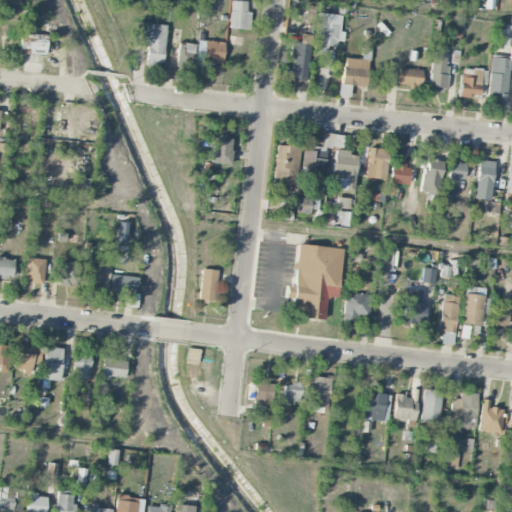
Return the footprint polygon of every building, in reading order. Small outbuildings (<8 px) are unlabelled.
[(212,0),(200,0),(200,11),(212,12),(212,0)] [(246,1),(230,0),(229,29),(250,29),(250,12),(246,12),(246,1)] [(341,15),(316,13),(314,53),(326,53),(326,46),(336,47),(336,41),(343,42),(344,32),(340,32),(341,15)] [(167,26),(137,22),(134,38),(141,39),(140,46),(147,47),(145,61),(161,63),(167,26)] [(511,46),(511,25),(500,25),(499,46),(511,46)] [(19,54),(46,55),(47,35),(20,34),(19,54)] [(309,34),(300,34),(300,42),(291,42),(290,60),(292,60),(291,80),(308,81),(309,34)] [(224,42),(203,41),(202,63),(223,64),(224,42)] [(193,69),(194,43),(177,43),(177,69),(193,69)] [(429,92),(445,93),(447,53),(431,53),(429,92)] [(507,58),(489,57),(487,97),(506,98),(507,58)] [(349,96),(350,86),(366,87),(367,59),(342,58),(340,96),(349,96)] [(396,84),(419,87),(421,70),(399,68),(396,84)] [(458,96),(478,97),(479,83),(486,83),(486,70),(472,69),(471,77),(460,77),(458,96)] [(303,150),(302,167),(324,169),(326,147),(332,147),(340,147),(341,135),(322,134),(321,147),(313,147),(313,151),(303,150)] [(233,139),(213,135),(208,162),(228,165),(233,139)] [(273,183),(296,185),(298,146),(275,145),(273,183)] [(366,179),(386,179),(386,149),(367,148),(366,179)] [(332,173),(336,174),(334,188),(353,191),(358,156),(349,155),(350,151),(335,149),(332,173)] [(435,195),(442,161),(426,158),(418,191),(435,195)] [(489,200),(493,161),(477,160),(474,199),(489,200)] [(389,183),(408,184),(409,163),(390,162),(389,183)] [(448,180),(463,181),(464,162),(449,162),(448,180)] [(336,208),(349,209),(349,198),(337,197),(336,208)] [(311,208),(318,209),(319,199),(297,198),(296,213),(310,214),(311,208)] [(339,226),(350,227),(351,212),(340,211),(339,226)] [(324,319),(326,297),(338,298),(342,248),(296,245),(291,317),(324,319)] [(126,246),(115,246),(115,263),(125,263),(126,246)] [(13,259),(0,257),(0,276),(11,278),(13,259)] [(43,283),(44,259),(26,258),(25,283),(43,283)] [(76,286),(77,263),(60,262),(59,286),(76,286)] [(81,287),(104,288),(105,267),(82,266),(81,287)] [(435,269),(422,268),(421,283),(434,284),(435,269)] [(215,300),(216,270),(200,269),(198,300),(215,300)] [(138,294),(135,294),(137,278),(111,274),(109,292),(126,294),(125,306),(136,308),(138,294)] [(460,324),(480,326),(484,289),(479,288),(478,295),(463,293),(460,324)] [(420,303),(421,290),(404,290),(402,323),(424,324),(425,303),(420,303)] [(353,322),(354,316),(368,318),(370,295),(344,292),(341,321),(353,322)] [(451,333),(453,334),(459,296),(443,294),(437,332),(446,333),(445,340),(450,341),(451,333)] [(507,326),(508,312),(492,311),(491,325),(507,326)] [(0,372),(8,373),(9,346),(0,345),(0,341),(0,372)] [(35,347),(16,344),(12,370),(31,373),(35,347)] [(42,380),(60,380),(61,348),(43,348),(42,380)] [(88,379),(90,357),(74,355),(72,377),(88,379)] [(124,378),(125,361),(113,360),(113,356),(102,355),(101,377),(124,378)] [(325,411),(331,379),(311,376),(305,408),(325,411)] [(273,384),(254,383),(253,408),(272,408),(273,384)] [(283,383),(282,402),(299,403),(300,384),(283,383)] [(439,424),(440,390),(421,390),(420,424),(439,424)] [(382,415),(384,393),(363,392),(361,420),(387,421),(387,415),(382,415)] [(476,393),(459,392),(459,398),(450,398),(449,421),(457,421),(457,427),(475,428),(476,393)] [(392,418),(414,421),(417,399),(394,396),(392,418)] [(489,400),(480,400),(479,432),(500,432),(501,407),(489,407),(489,400)] [(442,453),(443,437),(426,437),(425,453),(442,453)] [(114,465),(115,450),(109,449),(107,464),(114,465)] [(457,468),(457,454),(445,454),(445,468),(457,468)] [(57,464),(47,463),(45,478),(55,479),(57,464)] [(0,511),(12,511),(13,497),(8,497),(8,489),(0,488),(0,511)] [(72,511),(75,495),(57,493),(54,511),(72,511)] [(45,511),(46,495),(27,494),(25,511),(45,511)] [(135,511),(137,497),(115,495),(114,511),(135,511)] [(495,510),(495,500),(485,499),(485,509),(495,510)]
